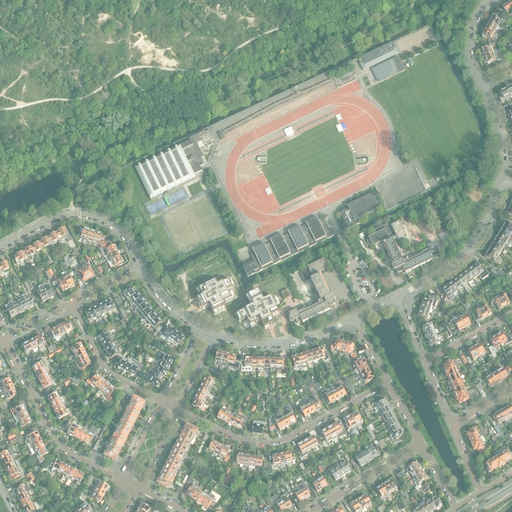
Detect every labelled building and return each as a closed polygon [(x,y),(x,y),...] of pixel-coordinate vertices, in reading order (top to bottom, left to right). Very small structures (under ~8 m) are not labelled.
[(511,1),(503,7),(506,12),(511,7),(511,1)] [(498,25),(500,22),(496,19),(497,17),(493,16),(492,17),(490,21),(489,24),(496,27),(499,28),(500,26),(498,25)] [(498,30),(499,28),(496,27),(489,24),(488,25),(487,25),(485,29),(486,29),(494,34),(494,33),(496,30),(497,31),(498,30)] [(498,38),(499,36),(494,33),(494,34),(486,29),(485,31),(484,31),(482,35),(483,35),(482,37),(485,39),(486,37),(491,39),(493,36),(494,37),(495,36),(498,38)] [(364,62),(360,64),(363,70),(364,70),(387,59),(399,53),(396,47),(395,47),(393,42),(361,57),(364,62)] [(492,54),(491,52),(492,52),(490,48),(486,49),(485,48),(481,49),(482,51),(481,51),(483,56),(484,55),(485,57),(492,54)] [(501,59),(503,58),(501,54),(499,54),(499,52),(497,53),(494,54),(492,55),(492,54),(485,57),(486,60),(485,60),(486,64),(487,64),(487,65),(491,63),(491,62),(495,60),(495,61),(497,60),(497,61),(501,59)] [(382,65),(374,69),(374,70),(375,72),(376,74),(378,77),(380,79),(383,80),(399,72),(403,70),(397,58),(393,60),(385,64),(385,65),(383,66),(382,65)] [(510,97),(506,90),(504,91),(504,90),(500,92),(500,93),(499,93),(500,96),(498,97),(501,103),(505,101),(504,99),(510,97)] [(202,171),(200,167),(204,165),(200,157),(203,155),(199,147),(206,144),(208,147),(213,144),(212,141),(214,140),(209,130),(205,132),(204,131),(193,137),(189,138),(191,140),(134,167),(150,199),(196,177),(194,174),(202,171)] [(380,208),(373,193),(347,206),(348,208),(340,212),(342,217),(345,223),(344,223),(343,223),(343,224),(342,225),(342,226),(345,231),(361,223),(359,219),(380,208)] [(243,266),(248,277),(334,236),(332,231),(331,230),(330,230),(328,231),(322,219),(319,221),(317,217),(306,223),(307,225),(300,228),(299,226),(288,231),(289,234),(282,237),(281,235),(270,240),(271,242),(265,246),(263,243),(252,249),(254,252),(250,254),(254,262),(244,267),(243,266)] [(437,256),(435,252),(438,251),(438,252),(439,252),(438,251),(439,251),(440,250),(440,249),(440,248),(439,247),(438,246),(437,246),(436,246),(435,243),(427,247),(428,250),(421,253),(421,255),(408,261),(407,260),(403,262),(396,248),(397,248),(394,240),(397,239),(399,242),(407,239),(399,223),(391,226),(389,223),(374,231),(375,234),(368,238),(369,239),(368,240),(367,241),(367,242),(367,243),(368,244),(369,245),(370,246),(371,246),(372,246),(373,247),(383,242),(383,244),(383,245),(384,245),(394,266),(393,266),(392,267),(392,268),(393,269),(393,270),(394,271),(395,271),(396,270),(398,274),(401,273),(401,274),(402,273),(404,272),(405,274),(434,260),(433,258),(437,256)] [(511,224),(511,226),(510,226),(510,225),(507,223),(506,224),(505,224),(504,223),(502,226),(503,227),(502,229),(511,235),(511,234),(511,224)] [(84,245),(89,230),(87,230),(88,229),(84,227),(84,229),(84,228),(83,230),(80,229),(78,236),(84,238),(83,242),(83,243),(83,245),(84,245)] [(72,241),(66,230),(65,231),(64,228),(58,230),(59,232),(58,232),(56,233),(55,233),(57,241),(58,241),(62,240),(67,238),(68,243),(72,241)] [(511,235),(502,229),(501,228),(499,232),(500,232),(499,234),(508,240),(511,235)] [(92,242),(95,232),(96,231),(92,230),(92,231),(89,230),(84,245),(86,246),(87,243),(88,244),(89,241),(92,242)] [(104,238),(101,236),(101,235),(101,234),(101,233),(98,232),(98,233),(95,232),(92,242),(95,242),(98,243),(98,244),(101,246),(105,242),(103,240),(104,238)] [(57,241),(55,233),(50,235),(50,237),(47,238),(49,246),(50,245),(53,245),(53,242),(57,241)] [(511,242),(510,241),(508,240),(499,234),(497,236),(496,236),(494,239),(505,246),(507,242),(511,245),(511,244),(511,242)] [(49,246),(47,238),(41,240),(42,242),(39,243),(38,243),(41,250),(45,250),(44,247),(49,246)] [(505,246),(494,239),(492,242),(493,243),(492,245),(502,251),(505,246)] [(117,249),(115,245),(114,246),(114,245),(112,246),(108,247),(107,248),(106,247),(108,244),(105,242),(101,246),(105,250),(106,250),(107,252),(106,253),(106,254),(104,255),(105,255),(102,257),(102,258),(116,250),(116,249),(117,249)] [(41,250),(38,243),(33,244),(34,246),(34,247),(31,247),(30,248),(32,255),(34,255),(37,255),(36,252),(41,250)] [(502,251),(492,245),(491,247),(490,246),(488,250),(489,250),(498,256),(502,251)] [(32,255),(30,248),(25,249),(26,251),(23,252),(22,252),(24,260),(25,260),(28,259),(29,259),(30,261),(33,260),(31,256),(32,255)] [(119,256),(118,255),(119,254),(117,250),(116,250),(102,258),(105,257),(108,262),(119,256)] [(500,257),(498,256),(489,250),(487,252),(484,255),(486,256),(486,257),(489,259),(495,262),(496,260),(498,261),(500,257)] [(24,260),(22,252),(17,254),(18,256),(15,257),(14,257),(17,265),(20,264),(20,261),(24,260)] [(123,262),(121,258),(120,259),(119,256),(108,262),(111,268),(122,262),(123,262)] [(301,321),(302,323),(331,309),(330,307),(332,306),(332,307),(333,306),(336,305),(334,301),(335,300),(335,299),(335,298),(335,297),(335,296),(334,296),(333,295),(332,296),(331,296),(321,276),(329,272),(327,269),(329,268),(329,267),(329,266),(330,265),(330,264),(330,263),(329,262),(329,261),(328,260),(326,260),(325,260),(324,259),(307,267),(305,268),(305,269),(300,272),(305,283),(311,280),(321,301),(318,303),(318,304),(305,311),(304,310),(297,313),(296,310),(289,314),(290,317),(289,318),(289,319),(289,320),(290,321),(290,322),(291,322),(292,322),(293,322),(293,321),(295,320),(297,323),(301,321)] [(12,269),(10,262),(7,263),(6,262),(1,263),(1,265),(1,266),(0,266),(0,273),(0,274),(4,274),(9,272),(11,272),(12,269)] [(94,276),(87,263),(81,266),(88,279),(94,276)] [(483,272),(477,264),(478,264),(477,263),(474,265),(474,267),(473,268),(472,267),(478,275),(478,276),(483,272)] [(88,279),(81,266),(79,268),(80,270),(77,272),(82,282),(88,279)] [(478,275),(472,267),(471,267),(469,269),(469,270),(467,271),(473,279),(473,280),(475,278),(478,276),(478,275)] [(470,282),(473,280),(473,279),(467,271),(466,271),(464,273),(464,274),(462,275),(468,283),(468,284),(469,283),(470,285),(472,288),(474,287),(470,282)] [(73,283),(70,278),(70,279),(69,278),(71,277),(69,274),(68,275),(67,273),(61,276),(62,279),(68,290),(71,288),(71,287),(73,286),(72,284),(73,283)] [(202,297),(197,299),(202,310),(210,306),(214,313),(217,320),(222,317),(224,321),(239,314),(242,322),(247,320),(250,327),(261,322),(264,329),(275,324),(271,317),(279,313),(272,299),(281,294),(284,300),(291,297),(281,275),(231,299),(227,292),(233,289),(229,281),(218,286),(216,281),(199,289),(202,297)] [(465,285),(468,283),(462,275),(461,275),(459,276),(459,278),(457,279),(462,285),(462,286),(463,287),(465,286),(465,285)] [(462,285),(457,279),(456,278),(454,280),(454,281),(452,282),(458,290),(458,291),(461,289),(460,288),(462,286),(462,285)] [(68,290),(62,279),(60,280),(59,279),(57,280),(59,284),(58,285),(60,290),(61,289),(62,291),(65,290),(65,291),(68,290)] [(458,290),(452,282),(451,282),(449,284),(449,285),(447,286),(457,299),(458,298),(456,295),(454,292),(456,291),(458,290)] [(54,296),(48,286),(46,287),(44,283),(41,285),(48,299),(50,298),(53,297),(54,296)] [(48,299),(41,285),(38,287),(40,290),(36,291),(42,302),(43,302),(46,301),(45,300),(48,299)] [(130,299),(137,293),(135,292),(136,291),(134,288),(133,289),(131,286),(124,293),(127,297),(126,298),(128,300),(130,299)] [(457,299),(447,286),(445,288),(444,287),(441,289),(442,290),(445,294),(444,295),(446,298),(447,297),(447,298),(451,295),(453,298),(455,300),(457,299)] [(134,304),(141,298),(140,296),(140,295),(138,292),(137,293),(130,299),(128,300),(131,303),(130,304),(131,306),(133,304),(134,304)] [(510,304),(507,298),(508,298),(506,293),(501,295),(501,296),(499,297),(505,307),(510,304)] [(434,306),(437,300),(439,298),(437,294),(434,295),(434,294),(429,297),(429,299),(425,297),(425,298),(424,298),(423,301),(423,302),(423,304),(432,307),(434,308),(436,309),(437,307),(434,306)] [(34,306),(29,297),(25,299),(24,295),(23,296),(23,295),(21,296),(28,309),(30,308),(31,308),(33,307),(33,306),(34,306)] [(28,309),(21,296),(15,299),(17,303),(22,313),(26,311),(25,310),(28,309)] [(505,307),(499,297),(499,296),(492,300),(494,302),(491,303),(494,308),(496,307),(495,305),(496,305),(499,310),(505,307)] [(138,308),(145,303),(144,301),(144,300),(142,297),(141,298),(134,304),(133,304),(131,306),(134,309),(135,311),(137,309),(138,308)] [(123,305),(120,298),(115,300),(118,308),(123,305)] [(22,313),(17,303),(14,304),(12,301),(10,302),(11,304),(16,315),(19,314),(22,313)] [(111,301),(109,302),(108,301),(102,304),(106,312),(107,312),(107,313),(115,309),(111,301)] [(141,314),(142,313),(149,308),(148,306),(148,305),(146,302),(145,303),(138,308),(140,311),(139,312),(141,314)] [(16,315),(11,304),(5,307),(6,309),(10,318),(11,318),(14,317),(14,316),(16,315)] [(106,312),(102,304),(97,306),(101,314),(102,316),(102,317),(104,316),(103,314),(107,312),(106,312)] [(420,310),(429,313),(432,307),(423,304),(422,306),(421,305),(420,309),(420,310)] [(491,314),(486,305),(482,307),(480,304),(479,305),(486,318),(488,316),(488,317),(491,315),(491,314)] [(486,318),(479,305),(477,306),(479,309),(476,311),(478,316),(476,317),(479,321),(481,320),(481,321),(484,319),(486,318)] [(101,314),(97,306),(91,309),(95,317),(96,319),(97,320),(102,317),(102,316),(101,314)] [(145,319),(146,318),(153,312),(152,310),(150,307),(149,308),(142,313),(144,316),(143,317),(145,319)] [(95,317),(91,309),(85,312),(88,317),(87,318),(89,322),(94,320),(93,318),(95,317)] [(427,319),(429,315),(429,313),(420,310),(419,312),(419,311),(417,315),(418,315),(418,316),(421,317),(421,319),(421,321),(426,319),(427,319)] [(145,327),(157,317),(155,315),(156,315),(154,312),(153,312),(146,318),(148,321),(147,321),(149,324),(147,325),(146,324),(144,326),(145,327)] [(468,322),(465,316),(462,318),(460,319),(462,323),(465,328),(467,327),(467,328),(470,326),(470,325),(470,324),(470,323),(468,322)] [(154,328),(161,322),(162,321),(159,318),(159,319),(157,317),(145,327),(146,329),(149,327),(149,328),(152,325),(154,328)] [(465,328),(462,323),(460,319),(459,317),(450,322),(450,323),(448,324),(451,330),(457,327),(458,328),(457,329),(458,331),(459,331),(459,332),(460,331),(460,332),(463,330),(465,328)] [(434,330),(433,329),(434,328),(432,324),(431,324),(429,325),(427,319),(426,319),(421,321),(424,327),(423,328),(423,329),(422,329),(424,332),(425,334),(434,330)] [(74,329),(72,325),(69,326),(67,322),(65,323),(64,323),(62,324),(61,325),(66,333),(74,329)] [(66,333),(61,325),(59,326),(58,326),(56,327),(55,328),(60,336),(66,333)] [(169,338),(174,331),(169,327),(162,336),(165,339),(164,341),(165,342),(167,340),(169,338)] [(60,336),(55,328),(49,331),(50,331),(48,332),(50,336),(53,343),(56,341),(56,340),(60,338),(60,336)] [(112,337),(107,329),(101,331),(97,334),(101,342),(109,338),(112,337)] [(173,343),(179,334),(177,333),(178,332),(175,330),(174,331),(169,338),(167,340),(172,344),(173,343)] [(437,337),(437,336),(434,330),(425,334),(425,335),(426,338),(427,338),(428,340),(437,337)] [(510,337),(506,339),(504,336),(505,336),(504,334),(503,335),(501,331),(498,333),(499,334),(496,336),(501,345),(507,342),(508,345),(511,342),(511,341),(511,340),(511,339),(510,337)] [(182,342),(184,338),(179,334),(173,343),(176,344),(176,343),(179,345),(181,346),(183,343),(182,342)] [(45,347),(40,336),(37,337),(36,337),(34,338),(34,339),(38,347),(39,350),(45,347)] [(501,345),(496,336),(493,338),(492,336),(490,338),(491,340),(489,341),(491,344),(492,344),(493,346),(489,348),(492,354),(497,351),(496,349),(501,345)] [(439,343),(440,342),(438,338),(437,337),(428,340),(429,342),(428,342),(429,346),(430,346),(431,346),(432,348),(435,346),(434,345),(439,343)] [(112,344),(109,338),(101,342),(102,343),(101,343),(102,346),(103,345),(104,348),(112,344)] [(38,347),(34,339),(31,340),(28,341),(28,342),(32,350),(38,347)] [(340,351),(342,342),(341,342),(340,341),(339,342),(337,341),(336,341),(335,341),(334,344),(333,343),(330,345),(332,350),(334,349),(340,351)] [(32,350),(28,342),(21,345),(22,346),(21,346),(22,348),(23,348),(25,353),(32,350)] [(345,355),(348,344),(347,343),(346,343),(345,343),(342,342),(340,351),(339,354),(345,355)] [(117,348),(114,343),(112,344),(104,348),(105,348),(104,349),(105,351),(106,351),(107,353),(115,349),(117,348)] [(83,350),(80,344),(70,349),(71,352),(73,351),(74,354),(83,350)] [(352,352),(354,346),(348,344),(345,355),(348,356),(348,354),(352,354),(351,357),(352,357),(353,359),(357,357),(357,356),(355,353),(352,352)] [(484,348),(482,349),(481,348),(482,347),(481,345),(479,345),(478,344),(475,346),(476,347),(474,348),(479,357),(481,356),(485,354),(487,353),(484,348)] [(174,355),(177,350),(171,347),(169,351),(168,352),(174,355)] [(332,358),(329,352),(324,354),(322,348),(322,347),(318,348),(318,349),(316,350),(319,359),(321,359),(321,358),(325,357),(325,358),(326,360),(332,358)] [(112,358),(120,354),(117,348),(115,349),(107,353),(108,356),(109,359),(110,358),(110,359),(112,358)] [(479,357),(474,348),(472,349),(471,348),(468,350),(469,351),(468,351),(468,352),(469,354),(470,354),(474,360),(479,357)] [(319,359),(316,350),(316,349),(312,350),(312,351),(310,352),(313,360),(313,361),(315,361),(316,361),(319,361),(319,360),(319,359)] [(86,355),(83,350),(74,354),(71,355),(68,357),(69,359),(73,357),(74,360),(77,359),(86,355)] [(221,367),(224,353),(218,351),(215,361),(219,362),(218,366),(221,367)] [(313,360),(310,352),(310,351),(306,352),(306,353),(304,354),(307,362),(307,363),(310,363),(309,361),(313,360)] [(171,364),(173,361),(172,361),(172,360),(167,358),(168,356),(161,352),(157,360),(160,361),(160,362),(161,362),(169,366),(170,364),(171,364)] [(229,363),(230,354),(230,353),(227,352),(226,353),(224,353),(221,367),(220,368),(222,369),(223,366),(225,367),(226,366),(227,367),(228,363),(229,363)] [(307,362),(304,354),(304,353),(300,354),(300,355),(298,356),(301,365),(304,364),(303,363),(307,362)] [(128,360),(129,357),(128,356),(127,359),(122,357),(120,354),(112,358),(118,365),(117,367),(118,368),(120,369),(123,370),(128,360)] [(235,360),(236,356),(230,354),(229,363),(228,363),(227,367),(227,370),(228,370),(229,367),(230,367),(231,364),(233,364),(233,365),(237,366),(237,361),(235,360)] [(88,360),(86,355),(77,359),(74,360),(74,361),(76,364),(73,366),(74,367),(79,364),(88,360)] [(301,365),(298,356),(296,356),(296,355),(292,356),(292,358),(295,367),(298,366),(299,369),(300,368),(301,371),(303,371),(301,365)] [(365,363),(364,362),(364,361),(362,359),(360,360),(357,356),(357,357),(353,359),(355,363),(352,364),(355,370),(365,364),(365,363)] [(252,374),(252,358),(250,358),(250,357),(246,357),(246,358),(245,358),(245,362),(244,362),(243,368),(243,371),(251,371),(251,374),(252,374)] [(128,373),(135,359),(134,358),(132,362),(128,360),(123,370),(124,371),(123,371),(126,372),(128,373)] [(286,366),(283,366),(283,359),(283,358),(279,358),(279,359),(277,359),(277,371),(281,371),(282,376),(287,375),(286,366)] [(135,363),(136,361),(135,360),(136,359),(135,359),(128,373),(131,374),(131,375),(133,376),(134,376),(137,370),(139,365),(135,363)] [(85,368),(91,365),(88,360),(79,364),(76,366),(79,373),(86,369),(85,368)] [(450,363),(449,362),(446,364),(444,365),(445,368),(444,369),(445,373),(455,368),(458,367),(456,361),(455,362),(455,361),(450,363)] [(46,368),(44,364),(43,362),(32,368),(33,370),(34,373),(35,373),(44,369),(46,368)] [(168,370),(170,367),(169,366),(161,362),(159,365),(158,365),(157,367),(166,372),(167,369),(168,370)] [(368,370),(368,369),(368,368),(367,367),(367,366),(365,364),(355,370),(353,371),(354,373),(355,372),(358,376),(368,370)] [(167,372),(166,372),(157,367),(155,370),(153,369),(152,370),(150,368),(149,370),(154,372),(154,373),(155,373),(163,377),(164,375),(165,375),(167,372)] [(47,369),(46,368),(44,369),(35,373),(36,376),(37,378),(38,379),(46,374),(49,373),(47,369)] [(458,375),(455,368),(445,373),(448,379),(458,375)] [(509,376),(507,373),(506,373),(503,369),(504,369),(503,368),(497,372),(503,381),(508,377),(509,376)] [(140,372),(137,370),(134,376),(142,380),(145,375),(140,372)] [(363,379),(371,375),(371,374),(370,372),(368,370),(358,376),(356,376),(357,379),(359,378),(361,381),(363,379)] [(503,381),(497,372),(491,375),(497,384),(503,381)] [(164,378),(163,377),(155,373),(153,376),(150,374),(150,375),(147,374),(147,375),(150,377),(159,382),(160,383),(161,381),(162,381),(164,378)] [(49,380),(46,374),(38,379),(39,381),(38,381),(40,384),(40,383),(40,384),(49,380)] [(497,384),(491,375),(491,374),(488,375),(489,376),(485,379),(483,380),(486,385),(487,384),(489,388),(490,387),(491,388),(497,384)] [(95,386),(101,378),(96,375),(92,380),(90,378),(86,382),(91,386),(88,389),(91,391),(93,389),(95,386)] [(374,380),(371,375),(363,379),(361,381),(358,382),(359,384),(363,382),(363,383),(365,382),(366,385),(374,380)] [(461,381),(458,375),(448,379),(451,385),(461,381)] [(158,384),(159,382),(150,377),(149,379),(150,380),(148,383),(156,388),(156,387),(157,388),(159,385),(158,384)] [(215,386),(212,385),(215,379),(211,377),(210,380),(206,378),(205,377),(203,381),(204,381),(203,383),(211,387),(217,390),(217,388),(215,387),(215,386)] [(12,385),(12,384),(11,384),(12,383),(11,381),(10,381),(9,379),(5,382),(3,378),(0,379),(0,383),(1,384),(0,384),(1,386),(2,386),(3,389),(12,385)] [(99,390),(106,382),(101,378),(95,386),(99,390)] [(53,387),(52,385),(49,380),(40,384),(42,387),(41,387),(42,389),(43,389),(43,390),(47,388),(48,390),(53,387)] [(315,387),(314,385),(312,381),(306,383),(310,390),(315,387)] [(463,387),(461,381),(451,385),(453,391),(463,387)] [(104,394),(110,386),(106,382),(99,390),(98,392),(103,395),(104,394)] [(209,390),(211,387),(203,383),(202,383),(200,386),(201,387),(200,389),(208,393),(209,393),(210,391),(209,390)] [(484,388),(481,384),(480,383),(476,386),(479,392),(484,388)] [(15,391),(15,390),(14,388),(13,388),(12,385),(3,389),(3,390),(4,392),(4,391),(6,395),(15,391)] [(346,395),(341,385),(336,388),(336,389),(341,398),(342,398),(344,397),(344,396),(346,395)] [(111,395),(115,390),(110,386),(104,394),(107,396),(105,397),(110,401),(113,397),(111,395)] [(466,393),(463,387),(453,391),(456,397),(466,393)] [(206,396),(208,393),(200,389),(199,388),(197,392),(198,392),(197,394),(205,398),(206,399),(211,401),(212,400),(209,398),(210,398),(206,396)] [(341,398),(336,389),(330,392),(336,401),(341,398)] [(336,401),(330,392),(328,393),(326,390),(322,392),(324,397),(326,396),(327,398),(325,399),(328,405),(330,404),(333,403),(335,402),(335,401),(336,401)] [(17,395),(15,391),(6,395),(7,397),(9,400),(12,398),(14,397),(15,397),(17,396),(16,396),(17,395)] [(467,403),(466,401),(472,398),(469,391),(466,393),(456,397),(457,401),(458,400),(460,403),(462,402),(463,404),(467,403)] [(50,403),(60,398),(59,395),(57,395),(56,393),(47,398),(49,400),(48,400),(49,403),(50,403)] [(203,404),(206,399),(205,398),(197,394),(196,394),(194,397),(195,398),(194,400),(196,401),(203,404)] [(64,403),(65,402),(62,397),(60,398),(50,403),(51,406),(52,408),(53,408),(53,409),(62,404),(64,403)] [(144,403),(133,397),(130,404),(141,409),(142,408),(143,409),(145,405),(144,404),(144,403)] [(321,409),(315,398),(313,399),(314,401),(311,402),(316,412),(316,411),(317,412),(319,410),(321,409)] [(316,412),(311,402),(309,400),(304,403),(305,405),(305,406),(310,415),(316,412)] [(388,405),(386,400),(381,402),(380,400),(375,403),(377,407),(374,409),(376,412),(379,411),(388,405)] [(203,407),(205,405),(203,404),(196,401),(195,403),(194,402),(192,406),(193,406),(201,410),(202,407),(203,407)] [(65,410),(62,404),(53,409),(54,411),(55,414),(56,414),(65,410)] [(81,413),(85,408),(81,404),(76,407),(81,413)] [(134,423),(141,410),(141,409),(130,404),(123,417),(134,423)] [(26,412),(25,409),(25,410),(23,406),(20,408),(19,405),(10,410),(14,417),(16,416),(17,416),(26,412)] [(392,411),(388,405),(379,411),(382,417),(392,411)] [(310,415),(305,406),(303,407),(302,406),(299,407),(305,418),(308,416),(308,417),(310,415)] [(223,421),(228,412),(229,409),(223,407),(219,415),(218,415),(217,417),(218,418),(217,418),(218,419),(223,421)] [(296,422),(291,414),(293,413),(292,410),(291,408),(290,407),(286,409),(286,410),(287,413),(288,413),(289,414),(286,416),(291,425),(291,424),(291,425),(294,424),(293,423),(296,422)] [(58,420),(70,414),(67,408),(65,410),(56,414),(57,417),(56,417),(58,419),(58,420)] [(510,417),(505,409),(499,412),(505,420),(505,422),(506,423),(511,419),(511,418),(510,417)] [(363,422),(357,411),(351,415),(356,425),(360,431),(361,431),(360,429),(362,428),(359,424),(363,422)] [(395,417),(392,411),(382,417),(386,423),(395,417)] [(20,422),(29,417),(28,417),(29,417),(28,415),(27,415),(26,412),(17,416),(16,416),(14,417),(17,423),(19,421),(19,422),(20,421),(20,422)] [(228,424),(233,415),(230,414),(230,413),(228,412),(223,421),(226,423),(225,423),(227,424),(228,424)] [(234,427),(238,417),(239,417),(240,415),(234,412),(233,415),(228,424),(229,424),(229,425),(231,426),(231,425),(233,426),(234,427)] [(505,420),(499,412),(493,415),(494,416),(493,417),(495,420),(496,420),(498,424),(505,420)] [(241,427),(244,421),(245,422),(247,419),(240,415),(239,417),(238,417),(234,427),(239,430),(240,429),(241,427)] [(356,425),(351,415),(344,419),(346,423),(345,424),(348,430),(356,425)] [(291,425),(286,416),(280,419),(285,428),(289,426),(289,427),(291,426),(290,425),(291,425)] [(31,422),(29,417),(20,422),(20,421),(19,422),(20,424),(21,424),(22,427),(28,424),(30,423),(31,422)] [(128,436),(134,423),(123,417),(116,430),(128,436)] [(285,428),(280,419),(279,417),(276,418),(277,419),(274,420),(280,431),(282,429),(283,430),(285,428)] [(399,424),(395,417),(386,423),(385,424),(388,429),(389,429),(399,424)] [(263,435),(264,428),(264,423),(253,421),(252,434),(257,434),(257,435),(259,435),(259,434),(263,435)] [(78,426),(78,425),(72,423),(67,434),(70,435),(69,436),(72,437),(72,436),(73,437),(78,426)] [(345,430),(343,426),(340,427),(337,423),(335,424),(332,425),(332,426),(337,435),(340,433),(341,435),(342,434),(343,436),(346,435),(344,433),(343,433),(342,432),(345,430)] [(402,429),(399,424),(389,429),(392,435),(402,429)] [(190,444),(194,437),(194,438),(195,437),(199,431),(187,425),(187,426),(186,425),(184,429),(185,430),(180,439),(190,444)] [(78,439),(84,428),(79,426),(78,426),(73,437),(75,438),(77,439),(78,439)] [(337,435),(332,426),(329,427),(327,428),(327,429),(332,437),(335,436),(336,438),(337,437),(338,436),(337,435)] [(484,436),(479,426),(469,430),(470,432),(467,433),(470,442),(481,437),(484,436)] [(84,442),(89,431),(85,429),(84,428),(78,439),(81,440),(80,441),(83,442),(84,442)] [(84,442),(89,445),(95,432),(91,429),(90,431),(89,431),(84,442)] [(332,437),(327,429),(324,430),(322,431),(322,432),(321,432),(326,441),(327,440),(327,442),(331,440),(333,442),(334,441),(332,437)] [(401,438),(405,435),(402,429),(392,435),(390,436),(395,445),(402,440),(401,438)] [(121,449),(128,436),(116,430),(110,443),(121,449)] [(39,438),(38,436),(37,434),(36,433),(35,433),(34,431),(24,436),(27,440),(25,441),(27,445),(39,438)] [(376,438),(372,431),(369,433),(367,435),(368,437),(371,436),(373,440),(376,438)] [(321,444),(317,436),(314,438),(313,436),(311,438),(311,437),(308,439),(313,448),(318,445),(321,444)] [(489,448),(487,446),(484,447),(483,445),(484,444),(481,437),(470,442),(474,451),(477,449),(478,451),(479,454),(486,451),(485,450),(489,448)] [(30,450),(42,444),(42,443),(41,441),(39,438),(27,445),(25,446),(25,447),(28,446),(30,450)] [(183,459),(186,452),(190,444),(180,439),(172,454),(183,459)] [(313,448),(308,439),(305,441),(305,440),(303,442),(308,451),(313,448)] [(386,447),(383,440),(378,443),(381,449),(386,447)] [(214,453),(219,444),(213,441),(209,450),(214,453)] [(308,451),(303,442),(300,444),(300,443),(297,445),(298,445),(297,445),(299,448),(296,449),(301,458),(309,454),(308,452),(308,451)] [(117,457),(118,455),(121,449),(110,443),(103,456),(114,462),(115,461),(116,462),(118,458),(117,457)] [(34,455),(45,449),(44,448),(43,446),(42,444),(30,450),(32,454),(29,455),(30,456),(34,455)] [(220,456),(225,447),(219,444),(214,453),(220,456)] [(381,455),(378,450),(375,452),(373,447),(369,449),(368,446),(365,448),(367,451),(372,460),(381,455)] [(228,454),(230,450),(225,447),(220,456),(226,459),(226,458),(229,459),(231,455),(228,454)] [(511,458),(511,455),(507,449),(506,449),(505,447),(500,450),(507,462),(511,458)] [(43,457),(47,455),(46,452),(47,452),(45,450),(45,449),(34,455),(39,465),(42,463),(45,461),(43,457)] [(11,456),(8,450),(6,452),(5,451),(2,452),(3,453),(0,454),(0,458),(1,460),(2,461),(11,456)] [(507,462),(500,450),(494,454),(496,456),(502,467),(507,464),(506,463),(507,462)] [(372,460),(367,451),(361,454),(367,463),(372,460)] [(296,461),(295,458),(292,458),(291,452),(285,453),(287,463),(287,465),(288,468),(290,468),(289,465),(290,465),(289,462),(293,461),(293,462),(296,461)] [(287,463),(285,453),(278,455),(281,464),(281,467),(283,467),(282,466),(287,465),(287,463)] [(175,474),(179,467),(183,459),(172,454),(165,469),(175,474)] [(242,470),(243,467),(244,455),(238,454),(238,455),(237,455),(234,462),(237,463),(237,464),(240,464),(240,467),(241,467),(241,469),(242,470)] [(367,463),(361,454),(355,458),(361,467),(367,463)] [(281,467),(281,464),(278,455),(272,456),(273,462),(272,463),(273,466),(274,465),(274,466),(278,465),(278,467),(280,467),(280,468),(280,470),(282,469),(281,467)] [(497,469),(491,460),(489,458),(488,455),(486,456),(488,458),(486,460),(487,462),(484,464),(487,469),(489,473),(490,472),(490,473),(497,469)] [(5,467),(15,461),(12,456),(11,456),(2,461),(3,463),(2,463),(4,466),(5,467)] [(502,467),(496,456),(491,460),(497,469),(498,468),(498,469),(502,467)] [(264,471),(265,463),(263,462),(263,458),(257,457),(256,466),(255,469),(255,471),(257,471),(257,470),(264,471)] [(7,472),(17,467),(15,461),(5,467),(6,469),(5,469),(6,471),(7,471),(7,472)] [(58,473),(62,464),(61,463),(59,462),(56,461),(55,464),(52,463),(50,465),(49,466),(46,469),(47,468),(51,471),(51,472),(53,473),(55,471),(58,473)] [(350,471),(352,470),(348,463),(347,464),(346,463),(343,465),(341,462),(339,463),(341,466),(346,475),(348,473),(349,474),(350,473),(350,472),(351,471),(350,471)] [(411,473),(419,468),(418,466),(419,466),(418,465),(419,465),(418,463),(417,462),(412,465),(411,464),(407,467),(407,466),(405,468),(406,469),(408,472),(404,475),(402,472),(400,474),(403,479),(405,477),(410,475),(411,473)] [(63,475),(68,467),(67,466),(64,465),(62,464),(58,473),(57,474),(60,475),(60,474),(63,475)] [(20,473),(22,472),(19,466),(17,467),(7,472),(9,475),(8,475),(9,477),(10,477),(10,478),(12,477),(13,480),(20,476),(19,474),(20,473)] [(68,479),(73,470),(70,468),(68,466),(68,467),(63,475),(63,477),(68,479)] [(340,478),(335,469),(334,466),(328,470),(329,470),(327,471),(330,477),(332,476),(335,481),(338,479),(339,480),(340,479),(340,478)] [(346,475),(341,466),(335,469),(340,478),(343,476),(344,477),(345,476),(345,475),(346,475)] [(415,479),(424,473),(424,472),(422,473),(421,471),(422,471),(422,470),(421,468),(421,469),(420,468),(421,468),(421,467),(419,468),(411,473),(415,479)] [(74,481),(79,472),(76,471),(76,470),(74,469),(73,470),(68,479),(71,481),(73,482),(74,482),(74,481)] [(169,489),(172,483),(172,482),(171,481),(175,474),(165,469),(160,479),(159,478),(157,482),(158,483),(157,484),(169,489)] [(78,486),(84,475),(81,474),(81,473),(79,472),(74,481),(77,483),(76,485),(78,486)] [(424,473),(415,479),(419,485),(417,486),(416,485),(414,486),(417,491),(422,487),(420,485),(422,483),(421,482),(427,479),(427,478),(426,479),(425,477),(426,477),(425,476),(426,475),(424,473)] [(328,486),(322,477),(322,478),(321,475),(316,478),(322,489),(323,488),(323,489),(325,488),(325,487),(328,486)] [(322,489),(316,478),(311,481),(312,484),(317,492),(320,490),(320,491),(322,490),(322,489)] [(107,489),(108,487),(101,483),(101,482),(101,481),(100,480),(99,480),(98,480),(97,481),(94,486),(96,487),(105,492),(106,492),(107,490),(107,489)] [(397,490),(394,485),(395,484),(394,483),(393,483),(391,480),(390,481),(389,480),(386,482),(392,492),(395,490),(395,491),(397,490)] [(308,492),(309,491),(307,487),(308,487),(306,484),(305,485),(304,482),(297,486),(298,487),(299,489),(305,499),(306,499),(308,498),(307,498),(310,496),(308,492)] [(390,493),(392,492),(386,482),(383,484),(383,485),(382,486),(388,495),(388,496),(389,497),(391,501),(392,500),(390,497),(391,496),(390,493)] [(198,490),(199,489),(200,487),(194,483),(191,488),(190,487),(188,489),(190,490),(187,495),(192,499),(198,490)] [(30,491),(27,485),(25,486),(24,484),(16,488),(17,490),(15,491),(16,494),(17,496),(18,497),(28,492),(30,491)] [(388,495),(382,486),(380,487),(379,486),(376,488),(377,490),(380,495),(379,496),(381,500),(388,496),(388,495)] [(104,495),(105,492),(96,487),(94,493),(103,497),(104,495)] [(305,499),(299,489),(298,487),(293,490),(294,492),(295,494),(300,503),(302,501),(303,501),(305,500),(304,500),(305,499)] [(197,502),(203,494),(198,490),(192,499),(197,502)] [(31,498),(28,492),(18,497),(19,500),(20,502),(21,503),(31,498)] [(208,497),(209,495),(204,492),(203,494),(197,502),(202,506),(208,497)] [(293,507),(287,499),(286,497),(289,496),(287,492),(280,497),(281,500),(288,510),(290,509),(293,507)] [(100,503),(103,497),(94,493),(91,499),(96,502),(98,503),(99,503),(100,503)] [(372,505),(369,500),(368,498),(368,499),(366,496),(364,496),(364,495),(360,497),(366,507),(369,506),(369,507),(372,505)] [(288,510),(281,500),(279,501),(276,496),(269,500),(273,505),(276,503),(281,511),(284,511),(285,511),(287,511),(287,510),(288,510)] [(207,509),(214,499),(212,498),(211,499),(208,497),(202,506),(207,509)] [(366,507),(360,497),(357,500),(357,501),(356,501),(362,511),(364,510),(363,509),(366,507)] [(443,506),(437,497),(431,500),(437,509),(440,508),(443,506)] [(33,504),(34,503),(31,498),(21,503),(22,505),(23,508),(23,507),(24,509),(33,504)] [(437,509),(431,500),(428,502),(426,500),(425,500),(424,498),(423,499),(424,501),(431,511),(432,511),(434,511),(435,511),(438,510),(437,509)] [(360,511),(362,511),(356,501),(354,503),(354,501),(350,504),(351,506),(355,511),(358,511),(359,511),(358,511),(360,511)] [(431,511),(424,501),(419,505),(420,507),(423,511),(431,511)] [(36,510),(39,509),(36,502),(33,504),(24,509),(25,511),(24,511),(30,511),(36,509),(36,510)] [(423,511),(420,507),(419,505),(417,502),(416,503),(417,506),(412,509),(413,511),(414,511),(423,511)]
